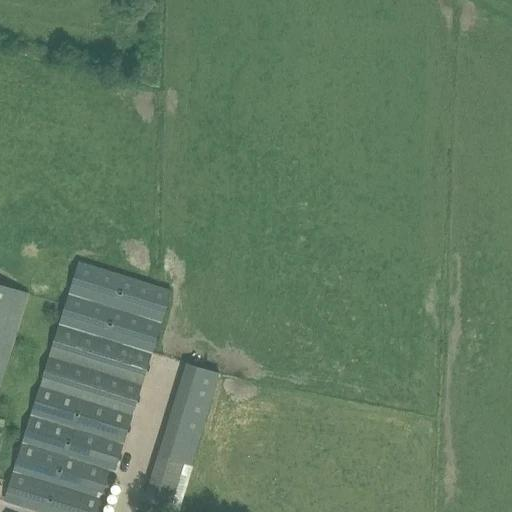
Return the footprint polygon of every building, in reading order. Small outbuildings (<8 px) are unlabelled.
[(138,296),(169,303),(176,278),(145,270),(138,296)] [(0,379),(27,294),(0,285),(0,379)] [(3,501),(38,511),(101,511),(132,413),(39,384),(3,501)] [(159,453),(185,461),(192,463),(201,432),(169,422),(159,453)] [(158,452),(139,511),(168,511),(185,461),(159,453),(158,452)]
